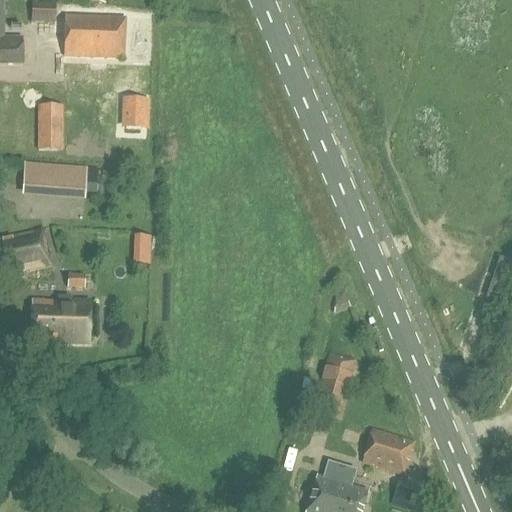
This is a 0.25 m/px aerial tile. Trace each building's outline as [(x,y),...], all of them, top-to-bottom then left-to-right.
[(56,24),(57,2),(32,1),(31,23),(56,24)] [(0,65),(23,65),(23,38),(5,38),(4,3),(0,2),(0,65)] [(126,60),(128,17),(66,14),(65,58),(126,60)] [(148,100),(128,99),(128,127),(147,128),(148,100)] [(63,151),(64,105),(37,105),(38,151),(63,151)] [(25,185),(88,186),(88,164),(25,163),(25,185)] [(0,276),(50,265),(42,230),(0,240),(0,276)] [(68,289),(86,289),(86,275),(81,275),(82,270),(75,271),(74,275),(68,275),(68,289)] [(90,345),(92,303),(34,301),(32,343),(90,345)] [(327,360),(315,416),(343,421),(356,367),(327,360)] [(373,429),(367,447),(361,465),(406,478),(417,442),(373,429)] [(361,511),(367,493),(317,478),(306,511),(361,511)]
